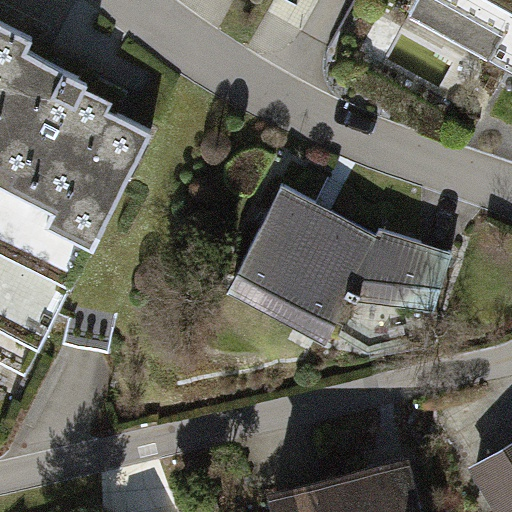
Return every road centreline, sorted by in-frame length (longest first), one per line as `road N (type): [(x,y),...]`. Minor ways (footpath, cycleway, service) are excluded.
road 1 (residential): [(0,479),(511,358)]
road 2 (residential): [(511,189),(390,154),(215,69),(122,0)]
